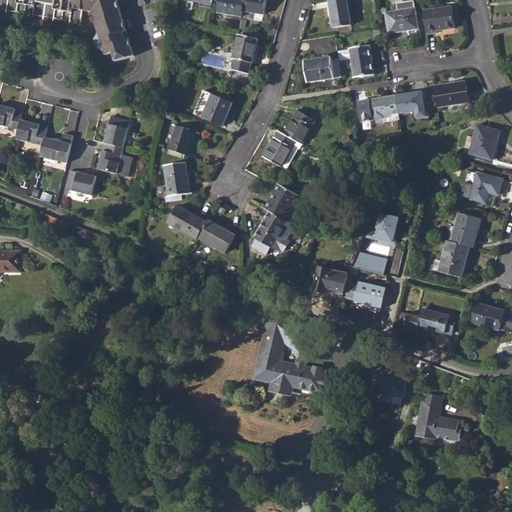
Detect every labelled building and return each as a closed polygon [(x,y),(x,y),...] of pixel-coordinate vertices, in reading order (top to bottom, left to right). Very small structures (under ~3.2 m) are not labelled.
[(111,51),(114,59),(132,53),(115,0),(0,0),(0,7),(79,20),(81,8),(91,10),(98,32),(95,37),(98,46),(104,49),(104,52),(111,51)] [(219,0),(217,13),(242,17),(243,11),(245,0),(219,0)] [(245,0),(243,11),(264,15),(266,0),(245,0)] [(328,0),(333,29),(351,26),(346,0),(328,0)] [(412,0),(394,3),(395,12),(413,9),(412,0)] [(423,11),(426,35),(435,34),(435,32),(454,29),(451,7),(423,11)] [(386,13),(388,34),(418,29),(415,9),(395,12),(386,13)] [(252,63),(253,64),(258,39),(239,35),(234,59),(232,70),(249,74),(252,63)] [(351,60),(353,79),(374,75),(370,46),(349,48),(351,60)] [(339,61),(351,60),(349,50),(338,52),(339,61)] [(304,62),(307,83),(334,79),(331,58),(304,62)] [(433,87),(437,108),(468,103),(465,82),(433,87)] [(193,114),(223,127),(233,103),(204,91),(193,114)] [(414,111),(415,118),(425,117),(421,92),(395,96),(398,113),(398,114),(414,111)] [(357,102),(359,122),(384,119),(383,116),(398,113),(395,96),(357,102)] [(0,127),(17,132),(20,121),(22,113),(0,107),(0,127)] [(163,116),(173,121),(176,114),(165,110),(163,116)] [(296,142),(302,145),(315,121),(297,110),(283,135),(296,142)] [(101,143),(120,147),(125,123),(107,119),(101,143)] [(15,141),(41,147),(43,138),(45,128),(20,121),(17,132),(15,141)] [(169,150),(188,156),(195,132),(176,126),(169,150)] [(469,154),(492,161),(500,132),(477,126),(469,154)] [(264,158),(281,168),(296,142),(283,135),(278,132),(264,158)] [(38,157),(65,164),(70,145),(43,138),(41,147),(38,157)] [(124,176),(129,157),(118,154),(120,147),(101,143),(95,168),(114,173),(124,176)] [(165,166),(169,197),(189,194),(185,163),(165,166)] [(64,189),(89,195),(93,176),(69,171),(64,189)] [(470,199),(485,203),(488,193),(498,195),(502,181),(477,174),(470,199)] [(269,212),(285,221),(298,196),(279,185),(265,210),(269,212)] [(382,275),(391,244),(393,244),(399,219),(382,214),(384,205),(375,202),(362,238),(350,267),(382,275)] [(168,224),(197,240),(198,239),(207,223),(178,206),(168,224)] [(269,212),(255,239),(256,240),(252,248),(266,256),(270,248),(272,249),(279,253),(280,251),(283,253),(289,243),(286,241),(288,237),(281,233),(283,229),(300,239),(300,237),(300,229),(287,222),(285,221),(269,212)] [(42,224),(56,230),(60,219),(46,213),(42,224)] [(468,247),(473,248),(480,219),(459,213),(451,242),(468,247)] [(198,239),(226,254),(235,236),(208,221),(207,223),(198,239)] [(434,271),(461,278),(468,247),(451,242),(447,241),(441,261),(437,260),(434,271)] [(0,269),(4,269),(10,269),(10,271),(20,271),(20,251),(0,250),(0,269)] [(314,291),(342,298),(346,283),(346,281),(348,274),(318,268),(314,291)] [(342,298),(381,307),(382,304),(389,305),(391,294),(346,283),(342,298)] [(470,322),(511,333),(511,312),(476,304),(470,322)] [(436,332),(445,334),(452,336),(456,318),(449,316),(422,310),(421,317),(401,313),(398,325),(418,330),(419,327),(426,329),(427,326),(437,329),(436,332)] [(272,388),(291,392),(292,385),(320,391),(324,372),(321,372),(322,369),(314,367),(313,370),(303,368),(304,365),(304,364),(299,359),(297,362),(296,366),(279,362),(280,359),(282,358),(284,357),(284,354),(283,352),(281,352),(288,320),(270,316),(266,333),(264,333),(262,341),(265,341),(261,358),(266,359),(263,372),(274,375),(272,388)] [(418,433),(459,439),(461,428),(457,427),(458,422),(437,418),(440,397),(424,394),(418,433)]
